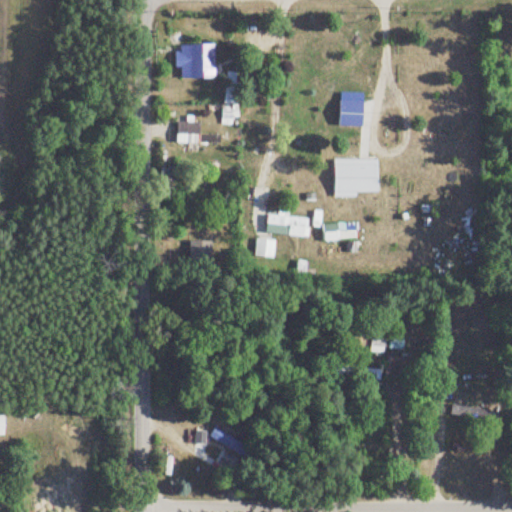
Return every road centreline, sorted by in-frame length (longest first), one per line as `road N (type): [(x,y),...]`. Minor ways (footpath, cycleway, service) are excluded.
road 1 (residential): [(143,508),(140,0)]
road 2 (residential): [(143,508),(511,506)]
